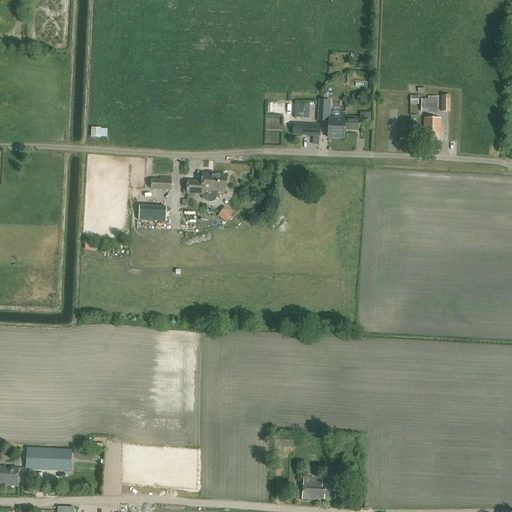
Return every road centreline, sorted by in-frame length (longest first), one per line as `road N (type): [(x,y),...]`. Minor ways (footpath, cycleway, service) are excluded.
road 1 (unclassified): [(0,146),(511,166)]
road 2 (track): [(330,511),(0,501)]
